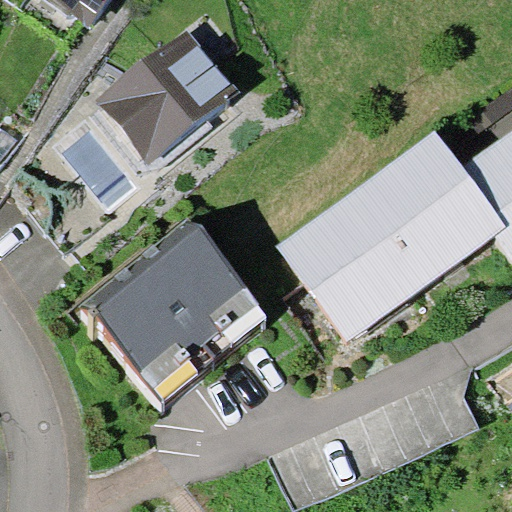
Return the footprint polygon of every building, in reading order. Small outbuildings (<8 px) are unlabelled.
[(110,0),(51,0),(90,28),(110,0)] [(187,26),(97,99),(151,166),(242,93),(187,26)] [(511,110),(511,88),(484,110),(494,123),(511,110)] [(511,129),(462,166),(507,227),(493,237),(511,263),(511,129)] [(462,166),(435,130),(278,247),(349,343),(493,237),(507,227),(462,166)] [(82,306),(161,402),(267,316),(188,219),(82,306)]
